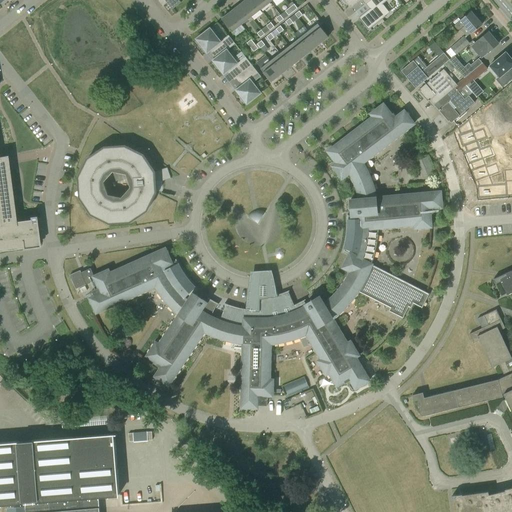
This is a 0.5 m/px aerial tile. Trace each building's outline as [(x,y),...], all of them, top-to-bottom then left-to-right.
[(165,0),(172,9),(183,0),(165,0)] [(251,17),(260,10),(252,0),(245,0),(241,4),(251,17)] [(252,0),(260,10),(270,3),(267,0),(252,0)] [(369,9),(358,18),(368,30),(384,18),(377,9),(387,0),(370,0),(365,4),(369,9)] [(251,17),(241,4),(231,11),(242,25),(251,17)] [(232,32),(242,25),(231,11),(221,19),(232,32)] [(452,27),(457,33),(460,30),(466,37),(471,33),(471,34),(482,24),(471,11),(452,27)] [(328,37),(317,24),(308,31),(318,45),(328,37)] [(210,50),(216,58),(226,50),(227,50),(235,44),(228,35),(220,41),(214,34),(216,32),(212,27),(196,39),(197,41),(196,42),(200,47),(201,47),(206,53),(210,50)] [(318,45),(308,31),(298,39),(309,52),(318,45)] [(478,41),(471,47),(481,58),(488,52),(498,44),(498,43),(499,42),(494,37),(493,38),(488,32),(478,40),(478,41)] [(451,48),(456,54),(469,43),(464,37),(451,48)] [(309,52),(298,39),(289,46),(299,59),(309,52)] [(299,59),(289,46),(279,53),(290,67),(299,59)] [(216,58),(212,60),(214,62),(212,63),(217,69),(218,68),(223,74),(226,72),(233,80),(252,65),(245,56),(237,63),(227,50),(226,50),(216,58)] [(511,78),(511,59),(506,52),(496,61),(490,66),(499,77),(496,80),(502,86),(511,78)] [(290,67),(279,53),(270,61),(280,74),(290,67)] [(415,88),(444,64),(449,60),(443,53),(422,71),(413,61),(411,62),(409,61),(398,71),(406,80),(408,79),(411,83),(409,84),(412,88),(414,86),(415,88)] [(459,72),(464,78),(482,63),(478,59),(470,65),(469,63),(459,72)] [(455,68),(449,60),(444,64),(451,72),(455,68)] [(280,74),(270,61),(260,68),(271,82),(280,74)] [(466,86),(487,69),(482,63),(464,78),(462,80),(466,86)] [(260,93),(250,80),(258,74),(252,65),(233,80),(239,88),(236,90),(241,97),(239,98),(244,103),(245,102),(246,104),(260,93)] [(435,104),(437,102),(453,88),(444,78),(448,75),(443,69),(426,84),(419,89),(420,91),(419,92),(423,97),(425,96),(426,97),(428,95),(435,104)] [(466,110),(474,103),(468,96),(464,99),(459,93),(463,89),(466,86),(462,80),(453,87),(454,87),(453,88),(437,102),(444,110),(442,112),(443,113),(442,114),(448,122),(449,121),(451,123),(466,110)] [(80,270),(69,275),(76,289),(86,285),(90,282),(94,290),(91,291),(94,296),(90,298),(96,313),(155,287),(155,286),(159,293),(164,299),(168,304),(174,310),(179,314),(159,345),(156,343),(147,356),(158,363),(156,365),(160,368),(155,376),(168,385),(204,331),(211,335),(218,337),(225,340),(232,341),(240,343),(243,343),(243,344),(241,408),(257,408),(258,398),(263,398),(263,396),(272,396),(272,395),(273,380),(269,380),(270,344),(271,344),(278,343),(285,341),(292,339),(299,337),(306,334),(321,359),(318,361),(326,375),(329,373),(337,386),(344,381),(345,383),(350,380),(355,389),(369,381),(358,362),(356,364),(353,358),(355,357),(358,355),(350,342),(347,343),(332,319),(338,314),(343,309),(349,303),(353,298),(358,292),(390,308),(388,311),(389,312),(403,319),(408,307),(411,308),(413,304),(422,308),(429,294),(373,265),(372,264),(374,257),(376,250),(377,243),(378,235),(379,228),(415,225),(415,228),(430,227),(431,227),(430,214),(432,214),(432,209),(442,208),(440,192),(376,198),(374,190),(372,183),(369,176),(362,164),(362,163),(408,128),(414,124),(404,111),(396,117),(393,113),(391,115),(383,104),(370,114),(373,117),(335,145),(339,150),(333,154),(332,158),(336,163),(332,166),(342,179),(349,173),(351,177),(354,183),(357,189),(358,195),(359,199),(360,199),(350,200),(351,215),(348,216),(348,215),(347,215),(347,222),(347,228),(347,234),(346,241),(344,246),(343,252),(343,253),(344,251),(344,252),(344,251),(349,254),(342,268),(351,272),(348,277),(344,283),(341,288),(336,293),(334,296),(332,297),(326,303),(324,305),(319,296),(307,304),(306,304),(304,301),(305,300),(305,299),(303,300),(294,305),(291,298),(288,292),(289,291),(283,293),(277,295),(276,295),(270,296),(266,297),(266,295),(259,295),(259,297),(256,297),(256,298),(259,298),(259,305),(259,310),(257,310),(250,310),(245,309),(240,308),(234,307),(229,305),(225,303),(224,304),(226,305),(220,321),(217,320),(211,317),(217,304),(218,305),(219,304),(214,302),(212,300),(208,298),(207,298),(208,299),(206,302),(194,293),(196,290),(197,290),(197,289),(193,286),(189,281),(186,276),(182,271),(179,265),(176,259),(175,259),(176,261),(171,263),(165,249),(111,273),(110,273),(108,270),(94,276),(90,268),(81,272),(80,270)] [(466,121),(455,130),(458,136),(456,137),(461,149),(464,147),(476,142),(485,138),(481,129),(471,133),(466,121)] [(476,142),(464,147),(466,153),(464,154),(469,165),(472,164),(471,164),(484,159),(493,155),(489,146),(479,150),(476,142)] [(130,222),(147,211),(156,192),(155,183),(171,178),(167,167),(154,172),(143,155),(125,146),(104,147),(87,158),(78,177),(79,197),(91,214),(109,223),(130,222)] [(4,156),(0,156),(0,250),(6,250),(15,249),(21,248),(22,249),(31,248),(39,247),(38,244),(35,216),(34,210),(14,213),(7,165),(6,158),(6,155),(4,156)] [(429,155),(418,160),(425,177),(436,173),(429,155)] [(484,159),(471,164),(472,164),(474,170),(472,171),(477,182),(479,181),(501,172),(497,163),(487,167),(484,159)] [(479,187),(477,187),(478,199),(493,198),(492,186),(505,180),(504,170),(501,172),(479,181),(479,187)] [(423,392),(412,395),(414,401),(417,400),(422,416),(503,396),(502,393),(504,392),(507,399),(503,401),(505,406),(509,404),(511,410),(511,270),(493,279),(495,284),(500,282),(507,295),(511,292),(511,353),(510,354),(499,331),(505,329),(499,317),(496,310),(484,315),(477,318),(482,328),(469,334),(473,343),(479,340),(492,368),(499,364),(505,376),(498,379),(424,398),(423,392)] [(153,431),(128,432),(128,441),(153,440),(153,431)] [(0,442),(0,504),(14,503),(15,508),(8,508),(7,511),(99,511),(98,496),(119,494),(114,434),(115,434),(116,434),(0,442)] [(462,494),(452,496),(453,502),(457,502),(458,511),(503,511),(506,511),(511,511),(511,487),(505,489),(505,491),(489,495),(488,491),(462,495),(462,494)]
